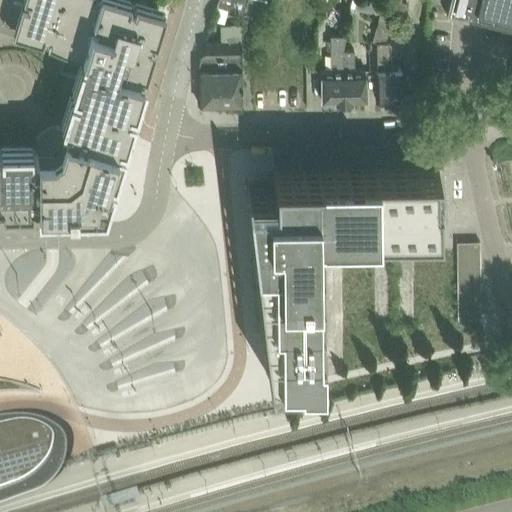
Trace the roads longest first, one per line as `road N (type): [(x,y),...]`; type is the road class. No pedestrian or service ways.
road 1 (unclassified): [(166,136),(463,131)]
road 2 (unclassified): [(0,237),(114,239),(151,216),(166,136)]
road 3 (unclassified): [(503,317),(463,131)]
road 4 (unclassified): [(166,136),(199,0)]
road 5 (unknown): [(281,136),(280,69),(293,0)]
